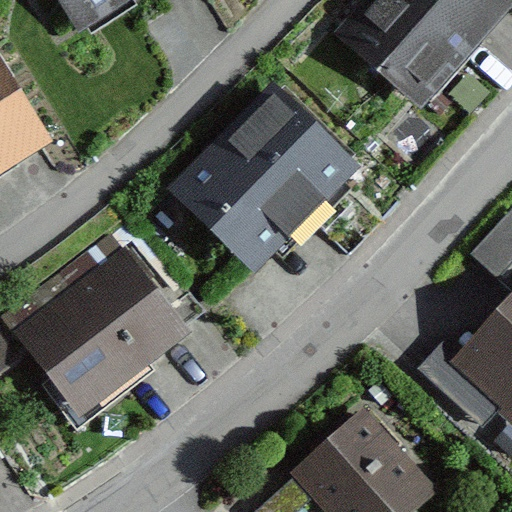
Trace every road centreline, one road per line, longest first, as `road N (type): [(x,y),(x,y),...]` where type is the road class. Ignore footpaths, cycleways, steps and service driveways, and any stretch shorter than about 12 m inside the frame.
road 1 (residential): [(132,511),(166,491),(421,254),(511,154)]
road 2 (residential): [(294,0),(98,189),(0,263)]
